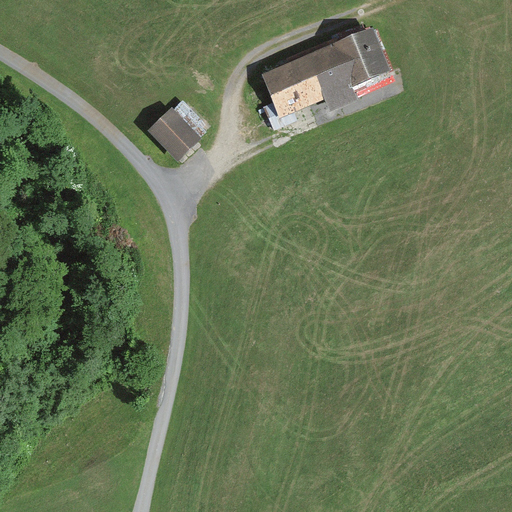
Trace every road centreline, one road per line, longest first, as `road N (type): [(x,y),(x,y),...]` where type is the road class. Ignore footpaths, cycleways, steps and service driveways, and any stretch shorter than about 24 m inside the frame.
road 1 (unclassified): [(190,190),(176,373),(147,511)]
road 2 (unclassified): [(0,49),(149,169),(190,190)]
